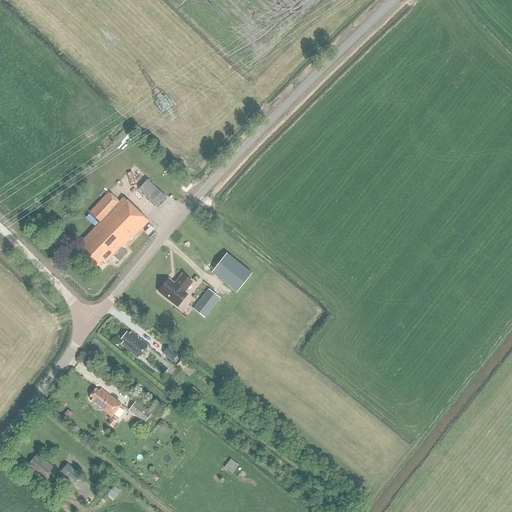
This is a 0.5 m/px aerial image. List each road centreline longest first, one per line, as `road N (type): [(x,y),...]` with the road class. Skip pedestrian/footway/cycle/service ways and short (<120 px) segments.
road 1 (unclassified): [(91,322),(238,144),(386,0)]
road 2 (unclassified): [(0,441),(91,322)]
road 3 (unclassified): [(91,322),(0,228)]
